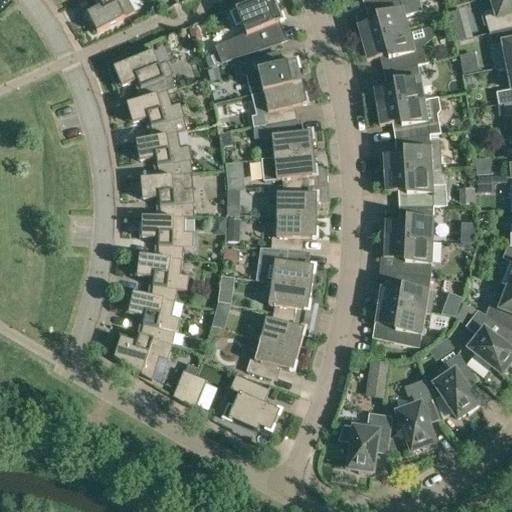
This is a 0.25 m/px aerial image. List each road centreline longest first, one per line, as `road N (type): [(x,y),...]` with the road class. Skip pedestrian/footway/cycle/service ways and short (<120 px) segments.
road 1 (residential): [(293,494),(69,368),(103,267),(103,160),(70,58),(31,0)]
road 2 (residential): [(316,0),(339,61),(359,171),(358,282),(335,391),(293,494)]
road 3 (residential): [(511,445),(456,488),(373,511)]
